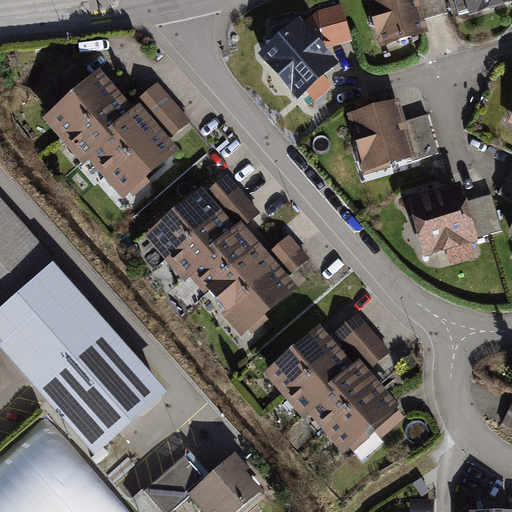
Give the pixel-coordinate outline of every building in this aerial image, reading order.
[(360,0),(377,52),(424,38),(419,23),(428,20),(448,14),(443,0),(360,0)] [(511,0),(451,0),(456,13),(466,10),(469,19),(511,6),(511,0)] [(352,44),(340,7),(313,14),(305,22),(295,15),(253,53),(292,101),(303,94),(316,106),(335,90),(323,79),(341,65),(329,50),(352,44)] [(66,98),(86,81),(72,65),(63,72),(66,76),(55,86),(66,98)] [(60,142),(118,89),(100,69),(86,81),(66,98),(42,119),(60,142)] [(136,101),(139,104),(159,127),(170,139),(191,123),(158,84),(136,101)] [(107,128),(135,108),(118,89),(60,142),(83,164),(88,161),(114,136),(107,128)] [(401,103),(348,119),(366,175),(435,154),(424,117),(407,122),(401,103)] [(103,178),(159,127),(139,104),(135,108),(107,128),(114,136),(88,161),(103,178)] [(159,127),(103,178),(122,200),(181,150),(170,139),(159,127)] [(226,177),(206,194),(218,207),(235,228),(242,223),(245,227),(260,214),(226,177)] [(511,181),(503,199),(511,203),(511,226),(506,238),(511,241),(511,181)] [(460,185),(408,200),(424,254),(444,248),(450,269),(476,261),(471,244),(502,235),(490,196),(466,204),(460,185)] [(164,259),(218,207),(206,194),(200,187),(143,238),(164,259)] [(0,203),(0,307),(52,261),(0,203)] [(210,246),(235,228),(218,207),(164,259),(186,284),(190,280),(217,254),(210,246)] [(205,289),(260,244),(245,227),(242,223),(235,228),(210,246),(217,254),(190,280),(205,295),(208,292),(205,289)] [(310,259),(289,236),(268,254),(276,264),(289,277),(310,259)] [(226,312),(276,264),(268,254),(260,244),(205,289),(208,292),(226,312)] [(0,307),(0,349),(95,456),(168,391),(52,261),(0,307)] [(226,312),(222,316),(242,337),(298,287),(289,277),(276,264),(226,312)] [(356,313),(333,334),(358,359),(368,370),(390,352),(356,313)] [(283,398),(337,347),(319,326),(263,375),(283,398)] [(328,385),(353,363),(337,347),(283,398),(304,419),(309,414),(335,391),(328,385)] [(326,433),(382,385),(368,370),(358,359),(353,363),(328,385),(335,391),(309,414),(326,433)] [(382,385),(326,433),(344,456),(402,408),(382,385)] [(511,403),(501,424),(511,429),(511,403)] [(250,468),(235,453),(190,495),(205,511),(237,511),(262,489),(246,472),(250,468)]
